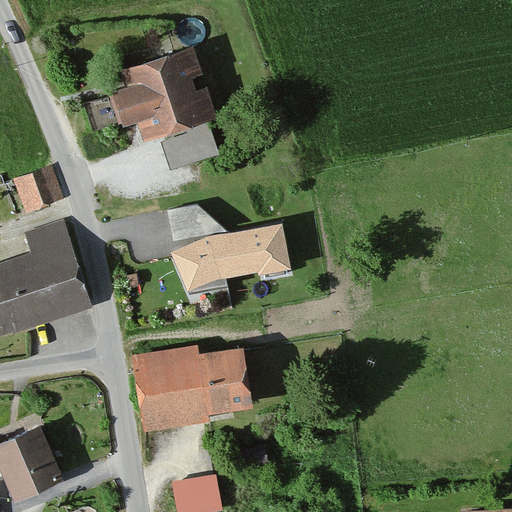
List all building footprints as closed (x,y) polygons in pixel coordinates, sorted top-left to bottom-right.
[(192,50),(119,73),(124,89),(109,94),(120,129),(135,124),(141,142),(213,119),(192,50)] [(46,167),(9,182),(23,218),(60,203),(46,167)] [(168,202),(173,233),(213,227),(208,196),(168,202)] [(26,254),(0,262),(0,336),(88,308),(60,222),(20,235),(26,254)] [(282,223),(203,236),(169,249),(185,291),(219,278),(290,267),(282,223)] [(194,346),(130,357),(142,433),(209,423),(207,414),(250,408),(240,350),(196,357),(194,346)] [(38,426),(0,442),(0,473),(12,502),(61,482),(38,426)] [(267,445),(241,448),(243,464),(269,460),(267,445)] [(180,511),(191,511),(222,507),(217,479),(176,486),(180,511)]
